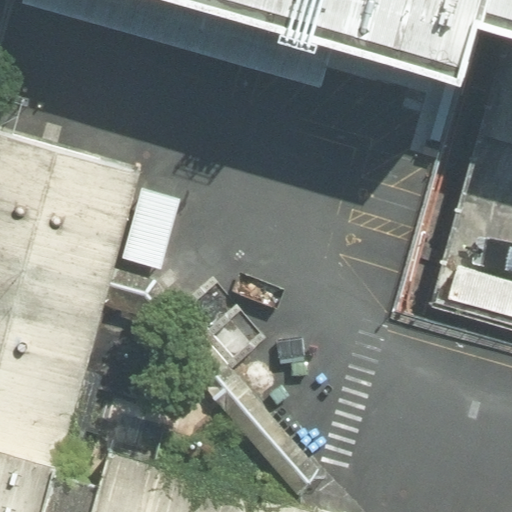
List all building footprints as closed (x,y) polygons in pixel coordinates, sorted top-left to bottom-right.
[(325,86),(339,36),(215,1),(211,0),(28,0),(28,3),(325,86)] [(482,19),(487,0),(211,0),(215,1),(339,36),(470,72),(482,19)] [(511,0),(487,0),(482,19),(511,27),(511,0)] [(0,121),(0,511),(41,511),(141,161),(0,121)] [(352,511),(110,443),(89,511),(352,511)]
